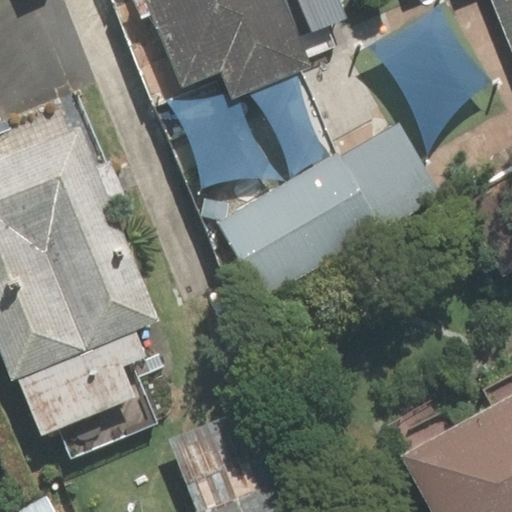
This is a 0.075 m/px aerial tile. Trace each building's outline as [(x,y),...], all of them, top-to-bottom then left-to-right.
[(137,0),(176,96),(214,81),(223,103),(308,69),(280,0),(137,0)] [(338,0),(296,0),(311,36),(347,22),(338,0)] [(511,7),(491,16),(511,72),(511,7)] [(0,388),(1,391),(9,388),(31,442),(129,403),(116,370),(142,360),(132,334),(152,326),(106,210),(122,203),(107,164),(90,171),(62,99),(0,123),(0,388)] [(437,199),(395,121),(210,222),(252,300),(437,199)] [(511,511),(511,393),(393,455),(422,511),(511,511)] [(188,511),(284,511),(244,409),(161,441),(188,511)] [(52,511),(45,497),(15,511),(52,511)]
